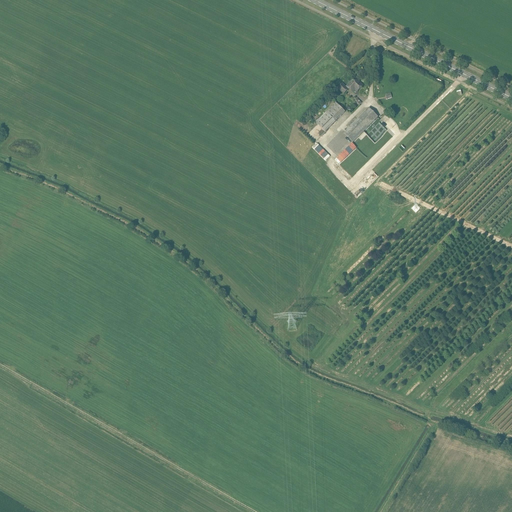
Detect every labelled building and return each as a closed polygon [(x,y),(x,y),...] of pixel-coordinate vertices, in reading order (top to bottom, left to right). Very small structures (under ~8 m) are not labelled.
[(357,92),(363,86),(357,80),(355,82),(353,80),(346,87),(342,84),(338,88),(344,94),(345,93),(344,93),(344,94),(343,93),(347,89),(348,90),(347,90),(347,91),(349,89),(353,92),(352,91),(354,89),(357,92)] [(340,96),(332,88),(327,93),(336,101),(340,96)] [(325,132),(336,122),(345,112),(336,103),(316,123),(325,132)] [(369,108),(343,134),(353,142),(378,117),(369,108)] [(364,133),(362,135),(368,141),(370,139),(364,133)]
